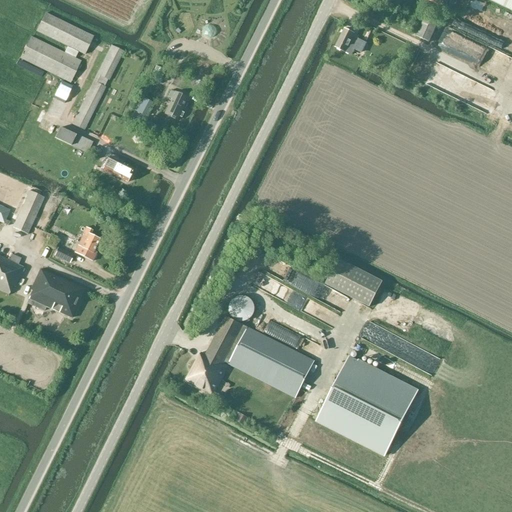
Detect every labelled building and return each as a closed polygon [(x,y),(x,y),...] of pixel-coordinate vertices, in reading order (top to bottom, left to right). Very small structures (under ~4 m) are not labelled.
[(426,0),(444,8),(448,0),(426,0)] [(511,0),(489,0),(511,11),(511,0)] [(378,12),(376,17),(383,20),(386,15),(378,12)] [(84,55),(93,37),(45,13),(36,31),(84,55)] [(425,19),(416,37),(429,43),(438,25),(425,19)] [(334,48),(352,56),(358,43),(352,40),(355,34),(344,29),(334,48)] [(70,83),(81,61),(31,37),(20,59),(70,83)] [(104,87),(108,80),(122,51),(111,45),(96,75),(90,88),(71,124),(83,130),(105,87),(104,87)] [(156,65),(149,79),(159,84),(165,71),(160,68),(161,67),(156,65)] [(171,99),(164,115),(177,121),(188,98),(171,90),(167,97),(171,99)] [(143,128),(147,119),(144,117),(152,103),(141,97),(129,121),(136,124),(143,128)] [(55,139),(71,146),(76,135),(60,128),(55,139)] [(76,135),(71,146),(71,147),(87,154),(93,142),(76,135)] [(114,167),(110,174),(127,182),(134,169),(122,164),(124,161),(118,159),(111,156),(107,164),(114,167)] [(44,198),(29,191),(13,228),(28,234),(44,198)] [(0,206),(0,222),(4,225),(10,211),(0,206)] [(96,253),(94,251),(100,240),(91,235),(93,231),(86,227),(82,236),(83,236),(74,253),(92,262),(96,253)] [(51,235),(46,245),(55,249),(59,239),(51,235)] [(54,256),(69,263),(73,256),(58,248),(54,256)] [(13,287),(15,288),(23,267),(18,265),(21,259),(12,255),(9,261),(0,256),(0,290),(9,295),(9,294),(10,293),(13,287)] [(359,270),(352,267),(338,259),(325,284),(345,295),(352,298),(369,307),(382,282),(359,270)] [(32,291),(28,299),(71,319),(84,289),(40,269),(31,290),(32,291)] [(250,300),(248,299),(246,298),(244,297),(242,297),(240,297),(238,298),(236,298),(234,300),(232,301),(231,303),(230,305),(229,307),(229,309),(229,311),(229,313),(230,315),(231,317),(232,319),(234,320),(236,321),(238,322),(240,323),(242,323),(244,322),(246,322),(248,321),(250,319),(251,318),(253,316),(253,314),(254,312),(254,310),(254,308),(253,306),(253,304),(251,302),(250,300)] [(225,373),(228,367),(223,364),(224,362),(295,398),(315,361),(225,318),(206,355),(201,353),(200,355),(197,360),(196,360),(184,382),(212,396),(214,396),(215,396),(226,374),(225,373)] [(420,391),(350,357),(319,421),(388,455),(420,391)]
